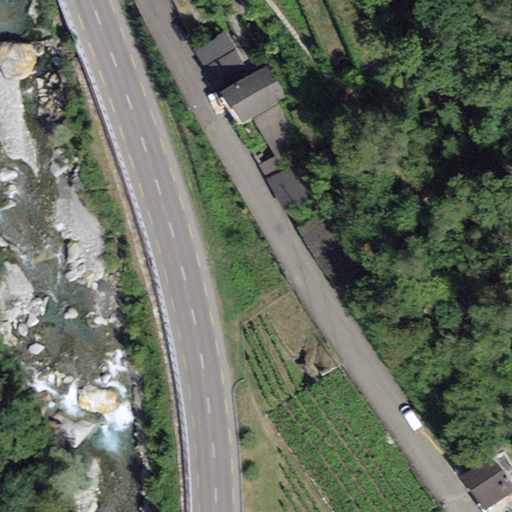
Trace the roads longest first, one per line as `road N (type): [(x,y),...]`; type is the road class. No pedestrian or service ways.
road 1 (residential): [(154,0),(219,137),(343,344),(461,511)]
road 2 (secondary): [(87,0),(181,272),(210,511)]
